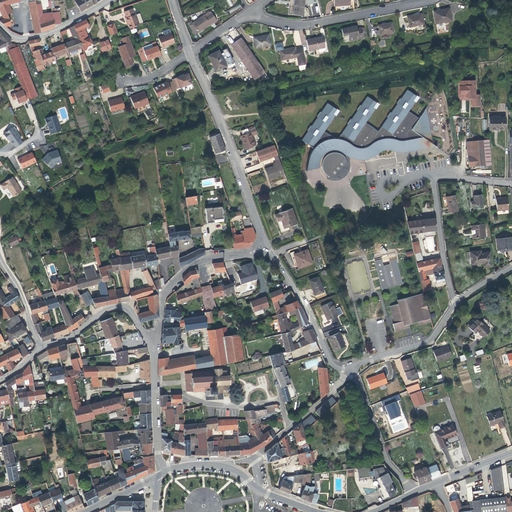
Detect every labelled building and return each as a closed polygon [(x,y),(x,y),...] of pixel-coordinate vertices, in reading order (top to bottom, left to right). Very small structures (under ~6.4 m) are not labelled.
[(2,0),(0,0),(0,11),(4,19),(0,20),(0,21),(5,26),(10,26),(8,17),(7,14),(2,0)] [(2,0),(7,14),(11,13),(12,12),(9,4),(14,3),(23,0),(29,0),(30,3),(29,3),(30,7),(36,5),(36,4),(34,0),(2,0)] [(93,4),(94,4),(97,2),(96,0),(77,0),(75,1),(80,11),(93,4)] [(295,0),(294,13),(303,14),(304,0),(295,0)] [(41,32),(55,27),(54,24),(53,13),(52,12),(47,13),(48,21),(44,22),(42,14),(40,4),(36,4),(36,5),(37,13),(39,19),(41,32)] [(240,5),(228,9),(230,14),(242,10),(240,5)] [(437,24),(452,20),(449,8),(434,12),(437,24)] [(133,9),(124,11),(126,18),(125,18),(127,22),(128,22),(128,25),(130,29),(139,25),(136,14),(135,15),(133,9)] [(54,24),(61,23),(59,12),(53,13),(54,24)] [(209,12),(189,25),(192,30),(192,32),(193,34),(196,34),(210,24),(211,25),(217,20),(211,12),(209,12)] [(422,14),(408,17),(410,28),(417,26),(418,30),(425,28),(422,14)] [(35,33),(41,32),(39,19),(33,20),(35,33)] [(86,19),(82,22),(77,24),(74,25),(77,33),(82,47),(83,50),(86,49),(87,47),(87,45),(90,44),(92,43),(90,37),(88,38),(87,39),(84,32),(85,29),(84,28),(88,26),(86,19)] [(392,23),(378,26),(380,35),(394,32),(392,23)] [(438,33),(446,31),(444,23),(436,25),(438,33)] [(114,24),(107,26),(110,35),(117,33),(114,24)] [(68,52),(82,47),(77,33),(74,25),(73,26),(69,28),(74,39),(64,43),(68,52)] [(342,29),(343,35),(348,34),(348,37),(358,35),(359,38),(363,38),(363,37),(361,28),(357,28),(357,26),(342,29)] [(0,48),(6,46),(11,44),(11,40),(1,29),(0,29),(0,38),(3,42),(0,43),(0,48)] [(171,33),(159,38),(162,47),(175,43),(171,33)] [(256,48),(271,45),(269,35),(254,38),(256,48)] [(128,36),(122,38),(124,44),(118,47),(126,68),(134,65),(132,60),(129,61),(129,59),(131,58),(136,56),(128,36)] [(323,37),(306,40),(309,51),(325,47),(323,37)] [(269,78),(241,38),(231,45),(254,79),(263,74),(266,79),(269,78)] [(98,43),(102,52),(112,48),(108,39),(98,43)] [(51,48),(55,57),(66,53),(68,52),(64,43),(63,40),(61,41),(62,44),(51,48)] [(142,62),(147,60),(144,51),(153,47),(151,43),(137,49),(142,62)] [(276,51),(279,50),(284,50),(282,43),(275,45),(276,51)] [(11,44),(6,46),(16,73),(27,100),(37,96),(19,46),(16,47),(15,44),(11,44)] [(153,47),(144,51),(147,60),(161,55),(157,46),(154,47),(153,47)] [(284,50),(279,50),(281,60),(297,57),(299,65),(306,64),(303,50),(296,51),(295,47),(284,50)] [(38,50),(43,64),(56,60),(55,57),(51,48),(49,49),(50,53),(43,55),(41,49),(38,50)] [(218,51),(208,56),(216,71),(226,66),(225,65),(233,61),(227,48),(222,51),(223,53),(220,54),(218,51)] [(38,50),(35,51),(32,52),(36,66),(43,64),(38,50)] [(172,81),(175,89),(192,83),(188,73),(172,79),(172,81)] [(480,105),(480,95),(475,95),(474,80),(467,81),(467,86),(459,86),(460,94),(465,94),(466,96),(468,98),(472,98),(472,99),(472,106),(480,105)] [(166,82),(153,88),(158,98),(171,92),(176,90),(175,89),(172,81),(167,83),(166,82)] [(461,100),(472,99),(472,98),(468,98),(466,96),(465,94),(460,94),(459,86),(467,86),(467,81),(458,81),(459,97),(461,100)] [(103,93),(110,91),(108,84),(101,86),(103,93)] [(307,170),(322,167),(322,164),(324,160),(325,157),(330,154),(335,153),(339,153),(342,156),(344,154),(346,155),(349,157),(350,157),(357,159),(364,159),(372,157),(375,156),(372,151),(375,149),(378,153),(382,151),(385,150),(389,150),(393,151),(394,146),(398,147),(397,152),(400,152),(405,152),(436,146),(432,144),(431,134),(421,136),(411,129),(419,118),(408,111),(415,102),(413,100),(416,96),(407,89),(378,131),(365,122),(375,108),(373,107),(376,102),(367,96),(338,139),(335,139),(324,131),(335,115),(333,114),(336,109),(328,103),(302,140),(314,149),(311,153),(309,157),(307,170)] [(135,109),(149,103),(144,91),(130,97),(135,109)] [(111,111),(125,108),(122,97),(116,98),(116,99),(114,100),(113,99),(108,101),(111,111)] [(426,108),(419,118),(411,129),(421,136),(431,134),(428,120),(426,108)] [(45,118),(50,134),(62,131),(56,115),(45,118)] [(489,130),(505,129),(505,117),(489,118),(489,130)] [(13,127),(3,134),(6,138),(7,137),(8,139),(12,145),(14,144),(16,147),(22,143),(20,140),(21,139),(13,127)] [(251,132),(256,131),(254,127),(241,131),(243,135),(240,136),(245,149),(249,148),(250,149),(252,148),(252,147),(256,145),(253,136),(251,132)] [(225,150),(219,134),(210,137),(216,154),(225,150)] [(491,165),(489,140),(483,140),(483,146),(485,165),(491,165)] [(265,169),(268,179),(284,173),(274,145),(256,151),(260,162),(274,156),(276,163),(273,164),(274,166),(265,169)] [(472,147),(473,157),(468,157),(468,167),(485,165),(483,146),(472,147)] [(61,162),(58,150),(51,152),(51,153),(48,154),(47,156),(46,155),(42,160),(51,168),(55,163),(61,162)] [(32,152),(17,159),(22,168),(36,162),(32,152)] [(322,164),(322,167),(323,171),(325,174),(328,176),(329,176),(344,157),(342,156),(339,153),(335,153),(330,154),(325,157),(324,160),(322,164)] [(348,159),(349,157),(346,155),(344,154),(342,156),(344,157),(329,176),(328,176),(326,178),(331,180),(336,181),(342,179),(346,176),(348,172),(349,169),(350,164),(348,159)] [(13,196),(21,191),(13,177),(1,185),(3,189),(7,187),(13,196)] [(449,212),(458,210),(455,195),(446,197),(449,212)] [(471,206),(482,205),(481,195),(473,196),(474,201),(471,201),(471,206)] [(185,198),(186,205),(187,205),(197,203),(196,196),(185,198)] [(497,211),(508,209),(507,197),(496,199),(497,211)] [(213,219),(223,218),(222,206),(205,208),(206,223),(213,222),(213,219)] [(284,228),(297,223),(292,209),(275,214),(277,221),(281,220),(284,228)] [(239,211),(229,214),(230,221),(241,218),(239,211)] [(434,218),(407,221),(411,239),(418,238),(417,235),(417,233),(423,232),(436,230),(434,218)] [(473,238),(484,237),(483,224),(471,226),(473,238)] [(191,234),(194,234),(196,234),(201,233),(200,226),(190,228),(191,234)] [(231,228),(233,237),(232,237),(234,248),(250,246),(256,236),(253,228),(244,229),(244,231),(240,231),(241,234),(241,236),(236,237),(236,235),(234,228),(231,228)] [(189,230),(168,234),(167,234),(169,246),(170,247),(175,246),(174,241),(190,238),(189,230)] [(11,246),(19,243),(16,236),(8,240),(11,246)] [(511,247),(511,237),(496,239),(497,250),(505,249),(507,250),(511,249),(511,247)] [(414,254),(421,252),(418,238),(411,239),(414,254)] [(180,266),(178,258),(178,255),(178,254),(177,245),(175,246),(170,247),(169,246),(162,248),(161,246),(159,247),(160,248),(155,249),(158,264),(160,263),(159,259),(173,256),(175,274),(181,269),(180,266)] [(148,255),(144,256),(146,266),(150,265),(150,267),(153,266),(153,265),(158,264),(155,249),(155,246),(152,247),(147,248),(148,255)] [(180,266),(189,264),(204,254),(204,251),(204,248),(199,249),(189,254),(178,258),(180,266)] [(109,259),(111,264),(112,271),(120,270),(120,258),(120,257),(119,253),(118,249),(115,250),(117,258),(109,259)] [(298,268),(312,263),(307,249),(293,254),(298,268)] [(480,253),(480,251),(473,252),(474,259),(471,259),(471,264),(484,263),(484,266),(490,265),(489,252),(480,253)] [(120,258),(120,270),(120,275),(123,288),(129,287),(128,269),(146,266),(144,256),(144,254),(130,256),(120,258)] [(434,266),(433,262),(439,261),(440,261),(440,258),(416,263),(418,271),(434,268),(434,266)] [(394,283),(395,286),(402,284),(396,259),(389,261),(390,264),(383,265),(381,259),(374,261),(381,286),(394,283)] [(428,279),(426,280),(425,275),(433,273),(436,283),(445,280),(441,266),(440,261),(439,261),(433,262),(434,266),(434,268),(418,271),(423,292),(431,290),(428,279)] [(99,262),(97,263),(98,268),(100,273),(102,281),(104,281),(108,281),(108,280),(110,280),(108,272),(107,265),(101,267),(99,262)] [(226,271),(224,267),(223,262),(218,263),(220,272),(226,271)] [(104,281),(102,281),(100,273),(96,274),(93,267),(84,270),(86,276),(77,279),(76,276),(73,277),(77,288),(98,283),(99,290),(100,290),(102,297),(91,298),(93,303),(95,307),(109,304),(106,291),(104,281)] [(258,278),(254,268),(238,274),(241,284),(258,278)] [(198,277),(196,269),(190,271),(182,278),(184,285),(191,279),(198,277)] [(53,291),(54,295),(55,295),(72,290),(76,289),(77,288),(73,277),(72,274),(71,274),(71,273),(69,273),(70,275),(63,276),(64,280),(65,283),(62,284),(61,281),(57,282),(57,279),(50,281),(53,291)] [(159,279),(160,278),(159,274),(157,274),(158,279),(152,282),(156,289),(155,289),(156,290),(161,287),(159,279)] [(314,295),(323,292),(318,277),(309,280),(314,295)] [(146,280),(149,286),(130,292),(130,300),(153,293),(152,290),(155,289),(156,289),(152,282),(151,278),(146,280)] [(221,285),(223,284),(222,280),(217,282),(218,284),(217,284),(218,286),(211,288),(213,297),(222,294),(223,294),(221,285)] [(77,288),(76,289),(77,291),(79,294),(87,291),(91,298),(102,297),(100,290),(99,290),(98,283),(77,288)] [(193,290),(180,295),(176,296),(178,304),(201,295),(200,288),(199,283),(194,285),(191,286),(193,290)] [(221,285),(223,294),(224,294),(225,294),(225,295),(234,292),(233,283),(223,286),(223,284),(221,285)] [(0,309),(0,310),(0,312),(4,320),(14,315),(9,306),(20,298),(11,285),(7,288),(11,294),(5,298),(0,289),(0,309)] [(206,312),(211,311),(217,310),(213,297),(211,288),(210,285),(200,288),(201,295),(206,312)] [(117,303),(130,300),(130,292),(129,287),(123,288),(115,290),(117,303)] [(117,303),(115,290),(115,288),(106,291),(109,304),(117,303)] [(269,293),(275,311),(277,315),(284,313),(288,311),(300,307),(296,301),(284,306),(284,307),(280,309),(278,309),(278,307),(279,306),(277,301),(279,298),(283,296),(282,294),(280,289),(269,293)] [(49,309),(59,306),(57,301),(56,297),(55,295),(54,295),(53,291),(41,294),(41,295),(44,300),(47,309),(48,312),(50,311),(49,309)] [(80,305),(84,302),(79,294),(77,291),(73,293),(80,305)] [(84,302),(86,306),(93,303),(91,298),(87,291),(79,294),(84,302)] [(395,332),(405,329),(404,325),(409,324),(418,321),(422,320),(424,324),(431,322),(423,293),(397,300),(398,304),(390,306),(393,315),(395,315),(397,322),(395,323),(393,324),(395,332)] [(137,303),(134,308),(140,322),(158,317),(158,296),(156,294),(136,299),(137,303)] [(265,296),(250,302),(254,312),(269,307),(265,296)] [(29,305),(30,314),(36,313),(41,311),(43,315),(42,315),(43,319),(44,319),(45,321),(50,319),(48,312),(47,309),(44,300),(29,305)] [(57,301),(59,306),(65,324),(68,331),(79,326),(78,324),(84,320),(80,314),(72,319),(62,300),(57,301)] [(327,320),(338,316),(331,301),(320,306),(327,320)] [(289,332),(294,330),(301,326),(306,324),(307,324),(300,307),(288,311),(290,316),(296,314),(298,322),(291,325),(290,322),(287,323),(284,313),(277,315),(281,334),(289,332)] [(177,326),(179,321),(181,316),(180,312),(175,311),(175,310),(165,309),(163,328),(177,326)] [(225,310),(211,312),(212,318),(226,315),(225,310)] [(213,322),(212,318),(211,312),(211,311),(206,312),(204,312),(204,316),(188,318),(183,319),(183,320),(179,321),(177,326),(163,328),(161,343),(166,342),(167,343),(169,343),(169,342),(173,341),(174,344),(180,343),(178,326),(184,326),(185,330),(207,327),(206,323),(213,322)] [(30,314),(33,321),(38,319),(39,319),(36,313),(30,314)] [(17,315),(15,316),(14,315),(4,320),(8,329),(9,329),(22,322),(17,315)] [(100,322),(106,339),(109,338),(118,335),(116,330),(115,330),(112,323),(113,322),(111,317),(100,322)] [(472,321),(473,322),(468,327),(474,333),(477,330),(483,337),(489,330),(476,317),(472,321)] [(15,337),(26,331),(22,322),(9,329),(15,337)] [(34,324),(41,340),(43,340),(54,337),(52,329),(51,326),(46,328),(47,330),(43,331),(40,324),(40,322),(39,322),(34,324)] [(68,331),(65,324),(52,329),(54,337),(54,338),(69,333),(68,331)] [(309,329),(306,324),(301,326),(307,340),(306,341),(305,340),(292,345),(290,335),(289,332),(281,334),(286,352),(293,350),(310,343),(315,341),(317,340),(312,330),(309,329)] [(196,368),(227,363),(243,360),(239,335),(227,337),(225,329),(224,329),(223,328),(207,330),(211,356),(195,359),(167,364),(168,360),(168,358),(158,359),(158,375),(196,368)] [(9,329),(8,329),(5,331),(10,340),(15,337),(9,329)] [(335,350),(345,346),(339,332),(329,337),(335,350)] [(114,353),(115,352),(125,351),(124,348),(122,348),(118,335),(109,338),(114,353)] [(23,359),(23,358),(28,353),(22,344),(20,345),(15,337),(10,340),(9,341),(9,342),(13,349),(16,348),(23,359)] [(68,359),(64,344),(57,346),(60,357),(61,360),(68,359)] [(48,354),(49,360),(60,357),(57,346),(47,350),(48,354)] [(451,356),(448,346),(433,351),(436,361),(451,356)] [(0,375),(0,376),(4,375),(0,370),(4,368),(2,365),(5,364),(9,372),(16,365),(15,364),(13,365),(11,361),(19,357),(21,361),(23,359),(16,348),(13,349),(0,356),(0,375)] [(128,365),(127,350),(125,351),(115,352),(117,366),(126,365),(128,365)] [(283,365),(284,364),(281,353),(273,354),(269,355),(272,368),(273,368),(283,365)] [(167,364),(195,359),(194,354),(168,360),(167,364)] [(73,369),(73,377),(80,371),(80,370),(76,358),(71,359),(74,369),(73,369)] [(401,361),(406,375),(415,373),(410,358),(401,361)] [(141,378),(150,378),(149,359),(140,362),(141,378)] [(22,373),(24,382),(25,385),(29,384),(30,391),(27,392),(28,400),(35,400),(33,383),(32,376),(29,364),(22,373)] [(117,366),(114,366),(96,366),(97,376),(115,376),(114,371),(117,371),(126,371),(126,365),(117,366)] [(273,368),(275,374),(278,380),(284,402),(290,400),(285,385),(291,383),(283,365),(273,368)] [(50,380),(64,378),(63,371),(63,369),(63,368),(62,366),(49,368),(49,371),(48,371),(49,379),(50,378),(50,380)] [(92,379),(98,378),(97,376),(96,366),(86,366),(82,366),(85,377),(91,376),(92,379)] [(205,392),(206,400),(223,399),(223,390),(228,389),(227,384),(230,384),(229,374),(226,375),(226,370),(221,370),(221,367),(214,368),(213,368),(213,371),(208,371),(208,370),(207,370),(207,371),(203,371),(203,370),(202,370),(202,371),(198,372),(198,370),(197,371),(197,372),(192,372),(192,371),(191,371),(191,373),(191,377),(190,377),(191,378),(192,385),(191,385),(190,386),(191,387),(192,387),(192,391),(193,393),(194,393),(193,391),(198,391),(198,392),(199,392),(199,391),(203,391),(203,392),(204,392),(204,391),(207,390),(205,392)] [(317,367),(321,398),(329,392),(326,368),(317,367)] [(64,378),(66,378),(73,377),(73,369),(65,371),(63,371),(64,378)] [(94,414),(103,411),(101,401),(81,407),(74,379),(80,375),(80,371),(73,377),(66,378),(77,423),(95,418),(94,414)] [(417,372),(415,373),(406,375),(407,379),(411,378),(412,381),(419,378),(417,372)] [(462,384),(471,381),(468,372),(460,374),(462,384)] [(16,385),(24,382),(22,373),(15,376),(16,385)] [(186,391),(186,392),(187,392),(187,391),(192,391),(192,387),(191,387),(190,386),(191,385),(192,385),(191,378),(190,377),(191,377),(191,373),(186,373),(185,373),(184,373),(184,374),(185,374),(186,390),(186,391)] [(376,375),(366,379),(370,389),(387,383),(383,373),(378,374),(378,375),(376,376),(376,375)] [(8,394),(9,398),(10,402),(11,406),(14,405),(13,397),(12,390),(13,389),(17,388),(16,385),(15,376),(5,382),(7,389),(8,394)] [(46,398),(44,382),(43,382),(33,383),(35,400),(46,398)] [(409,394),(420,390),(418,384),(406,388),(409,394)] [(140,390),(123,393),(124,398),(134,397),(134,400),(138,399),(140,399),(141,403),(138,403),(139,406),(144,406),(144,403),(151,403),(151,390),(140,390)] [(409,394),(415,406),(425,404),(420,390),(409,394)] [(23,401),(23,406),(29,406),(28,400),(27,392),(17,393),(18,402),(23,401)] [(9,398),(8,394),(0,396),(0,404),(10,402),(9,398)] [(171,406),(177,405),(177,402),(181,402),(181,394),(171,395),(171,401),(171,406)] [(382,401),(384,406),(395,402),(400,399),(398,394),(382,401)] [(171,406),(171,401),(169,401),(169,403),(167,403),(167,395),(160,395),(160,406),(164,406),(171,406)] [(123,406),(121,396),(101,401),(103,411),(123,406)] [(332,397),(322,405),(327,411),(337,402),(332,397)] [(395,402),(384,406),(387,413),(390,419),(400,415),(395,402)] [(151,403),(144,403),(144,406),(139,406),(139,408),(140,414),(151,413),(151,403)] [(178,420),(178,414),(182,414),(182,404),(177,405),(177,410),(173,410),(173,409),(166,410),(165,410),(166,424),(163,425),(163,426),(167,425),(166,424),(175,424),(178,424),(178,420)] [(264,406),(265,409),(267,414),(275,412),(274,404),(264,406)] [(320,417),(327,411),(322,405),(315,412),(320,417)] [(244,411),(246,419),(249,419),(251,425),(258,423),(260,422),(259,416),(263,416),(267,415),(267,414),(265,409),(254,411),(253,410),(244,411)] [(499,428),(505,426),(500,411),(487,415),(490,425),(494,424),(498,423),(499,428)] [(135,429),(137,429),(137,428),(151,427),(151,413),(140,414),(140,421),(135,421),(134,422),(135,429)] [(304,432),(316,421),(311,415),(301,423),(304,432)] [(217,427),(217,420),(217,418),(204,420),(205,422),(206,429),(211,428),(217,428),(217,427)] [(217,420),(217,427),(217,428),(217,431),(235,429),(235,431),(237,431),(237,428),(237,419),(217,420)] [(0,433),(13,431),(13,430),(9,428),(8,428),(6,421),(0,422),(0,433)] [(205,422),(184,425),(183,432),(183,436),(186,436),(186,433),(197,432),(206,430),(206,429),(205,422)] [(266,443),(267,444),(275,436),(270,430),(263,435),(258,423),(251,425),(252,427),(256,436),(263,446),(264,446),(263,445),(266,443)] [(300,453),(309,450),(304,432),(301,423),(293,430),(299,448),(300,453)] [(174,432),(183,432),(184,425),(184,424),(178,424),(175,424),(174,432)] [(452,424),(440,429),(434,432),(441,448),(447,445),(445,439),(451,437),(457,435),(452,424)] [(151,427),(137,428),(137,429),(137,440),(130,439),(118,442),(117,434),(116,431),(104,432),(107,450),(113,449),(122,448),(128,447),(132,446),(132,444),(142,443),(152,443),(151,427)] [(237,431),(238,432),(238,441),(239,445),(239,454),(250,453),(263,446),(256,436),(252,427),(249,428),(252,437),(249,438),(248,438),(247,435),(241,436),(240,428),(237,428),(237,431)] [(198,448),(207,448),(207,441),(206,430),(197,432),(198,448)] [(178,443),(171,441),(170,452),(184,455),(183,438),(183,436),(183,432),(174,432),(172,438),(178,439),(178,443)] [(224,440),(224,442),(224,445),(224,455),(239,454),(239,445),(238,441),(238,432),(233,432),(234,439),(231,439),(231,440),(224,440)] [(0,446),(1,446),(8,444),(8,441),(2,442),(0,433),(0,446)] [(161,433),(162,450),(170,452),(171,441),(171,438),(172,438),(166,437),(167,434),(161,433)] [(289,450),(285,436),(282,439),(283,444),(284,443),(285,447),(284,447),(279,448),(277,443),(264,453),(266,462),(291,456),(289,450)] [(224,445),(224,442),(224,440),(224,437),(212,438),(211,438),(211,441),(217,441),(218,455),(224,455),(224,445)] [(218,455),(217,441),(211,441),(207,441),(207,448),(207,456),(218,455)] [(4,461),(5,464),(15,462),(11,446),(12,446),(12,443),(8,444),(1,446),(4,461)] [(142,443),(143,453),(153,451),(152,443),(142,443)] [(128,447),(122,448),(122,449),(124,462),(131,461),(128,447)] [(312,462),(310,452),(309,450),(300,453),(298,454),(300,464),(312,462)] [(140,459),(134,460),(134,464),(143,462),(144,465),(145,466),(145,467),(147,473),(154,470),(153,455),(143,457),(143,459),(140,459)] [(107,470),(112,469),(110,459),(109,459),(105,460),(105,456),(99,457),(100,465),(105,464),(107,470)] [(88,467),(100,465),(99,457),(86,460),(88,467)] [(127,483),(124,473),(123,468),(121,459),(115,460),(116,464),(117,463),(118,469),(118,471),(119,476),(117,477),(120,486),(127,483)] [(15,465),(15,462),(5,464),(8,481),(18,479),(16,471),(20,470),(19,464),(15,465)] [(143,462),(134,464),(135,466),(133,466),(132,465),(126,468),(127,472),(124,473),(127,483),(127,484),(147,473),(145,467),(145,466),(144,465),(143,462)] [(424,467),(414,471),(416,476),(414,477),(415,479),(416,478),(419,484),(430,479),(440,475),(436,464),(425,469),(424,467)] [(503,490),(500,466),(490,470),(492,491),(503,490)] [(369,467),(357,469),(358,478),(369,476),(368,471),(370,471),(369,467)] [(383,467),(373,469),(374,478),(373,479),(373,480),(375,479),(379,487),(377,488),(384,499),(385,499),(385,498),(389,496),(388,496),(390,495),(391,495),(395,493),(390,482),(392,481),(387,473),(386,473),(383,467)] [(70,484),(72,484),(73,485),(74,488),(77,487),(74,473),(67,474),(69,485),(70,484)] [(304,474),(285,476),(278,489),(289,493),(294,481),(304,482),(304,474)] [(465,484),(477,480),(477,474),(465,478),(465,484)] [(92,479),(90,475),(88,476),(92,489),(83,494),(88,505),(98,500),(98,497),(94,488),(92,479)] [(117,477),(115,478),(112,479),(112,477),(110,478),(109,475),(105,477),(107,481),(111,490),(120,486),(117,477)] [(98,497),(111,490),(107,481),(100,484),(98,478),(95,478),(92,479),(94,488),(98,497)] [(310,486),(305,484),(305,485),(300,498),(315,503),(318,495),(313,493),(314,491),(312,490),(314,486),(310,486)] [(448,494),(454,492),(452,484),(446,486),(448,494)] [(48,492),(52,501),(61,497),(63,497),(59,488),(57,489),(55,486),(47,489),(48,492)] [(0,490),(0,497),(11,495),(12,494),(10,488),(0,490)] [(56,511),(55,511),(34,511),(33,509),(52,501),(48,492),(17,504),(20,511),(56,511)] [(74,511),(84,507),(78,495),(76,493),(72,495),(73,497),(75,502),(65,507),(67,511),(74,511)] [(412,498),(401,503),(402,507),(418,506),(418,496),(412,498)] [(73,497),(63,502),(64,504),(65,506),(65,507),(75,502),(73,497)] [(506,511),(504,497),(489,499),(479,500),(480,509),(480,511),(506,511)] [(347,498),(346,498),(335,498),(334,500),(332,506),(331,509),(345,511),(351,511),(351,498),(347,498)] [(460,503),(458,498),(449,501),(451,507),(453,511),(461,511),(469,510),(468,504),(468,505),(463,506),(461,506),(460,503)] [(469,511),(475,511),(475,509),(480,509),(479,500),(467,501),(468,505),(468,504),(469,510),(469,511)] [(114,510),(115,510),(131,510),(131,511),(144,511),(144,509),(143,509),(143,501),(117,501),(114,504),(114,510)]
